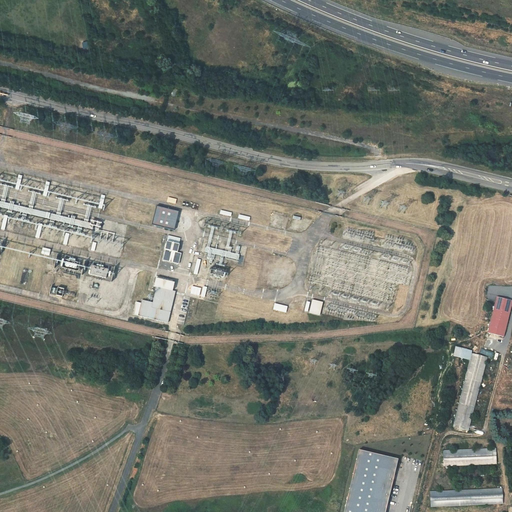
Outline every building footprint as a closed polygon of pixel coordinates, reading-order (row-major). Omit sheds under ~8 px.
[(179,212),(157,206),(152,225),(174,230),(179,212)] [(167,241),(165,249),(166,249),(163,260),(179,264),(181,253),(177,252),(179,244),(167,241)] [(86,276),(111,281),(114,267),(90,262),(90,261),(69,256),(68,258),(56,256),(53,266),(87,273),(86,276)] [(175,283),(156,278),(154,286),(156,287),(153,302),(142,300),(138,316),(168,323),(175,291),(173,291),(175,283)] [(503,337),(511,301),(511,300),(497,297),(488,333),(503,337)] [(323,302),(312,300),(309,312),(320,315),(323,302)] [(287,307),(275,303),(273,309),(286,312),(287,309),(287,307)] [(487,357),(471,353),(465,378),(453,427),(468,431),(481,382),(487,357)] [(496,448),(443,451),(444,466),(496,464),(496,448)] [(385,511),(398,459),(359,450),(344,511),(385,511)] [(502,488),(430,492),(431,507),(503,504),(502,488)]
